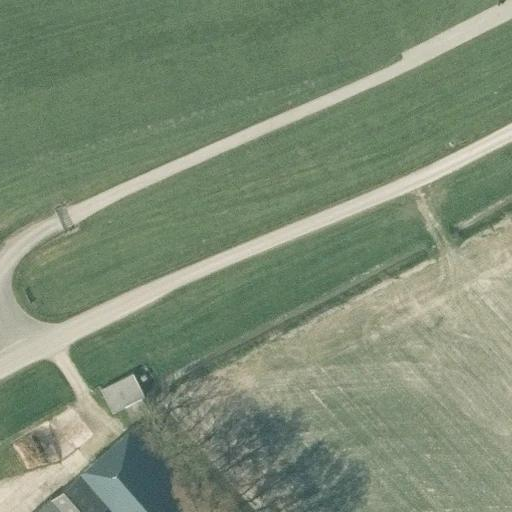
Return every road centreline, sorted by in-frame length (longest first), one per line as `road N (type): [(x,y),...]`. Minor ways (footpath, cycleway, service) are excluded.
road 1 (unclassified): [(0,280),(11,252),(65,218),(511,4)]
road 2 (unclassified): [(0,365),(511,131)]
